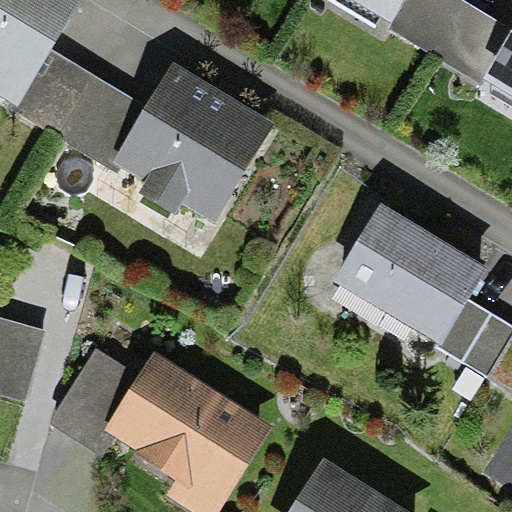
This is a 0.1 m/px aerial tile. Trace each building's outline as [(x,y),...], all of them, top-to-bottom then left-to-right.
[(83,0),(0,0),(0,80),(25,96),(83,0)] [(335,0),(386,31),(404,0),(335,0)] [(430,63),(462,9),(447,0),(410,0),(388,39),(430,63)] [(462,9),(430,63),(471,87),(503,33),(462,9)] [(511,102),(511,34),(483,85),(511,102)] [(265,134),(162,77),(109,171),(212,229),(265,134)] [(488,278),(381,213),(335,289),(442,354),(472,305),(488,278)] [(511,340),(511,329),(472,305),(442,354),(487,382),(511,340)] [(40,337),(0,327),(0,401),(24,407),(40,337)] [(220,511),(272,433),(151,356),(132,384),(99,436),(108,441),(175,485),(163,504),(175,511),(220,511)] [(99,436),(132,384),(97,363),(55,430),(98,457),(108,441),(99,436)] [(399,511),(320,463),(290,511),(399,511)]
